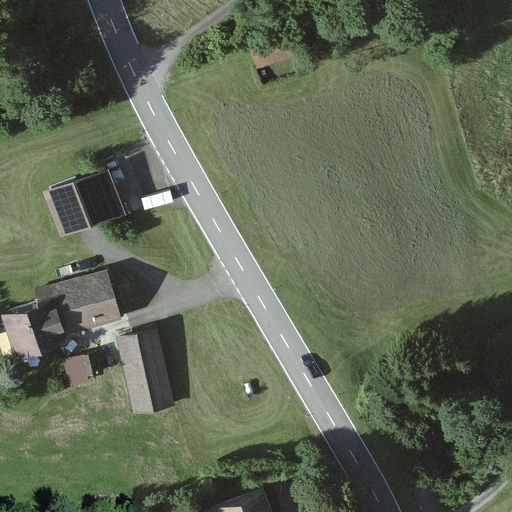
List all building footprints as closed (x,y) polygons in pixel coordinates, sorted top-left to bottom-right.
[(287,31),(250,43),(258,68),(295,56),(287,31)] [(138,213),(121,168),(49,195),(66,240),(138,213)] [(134,317),(121,267),(58,285),(62,300),(11,314),(24,360),(80,344),(77,333),(134,317)] [(165,332),(124,339),(136,414),(177,407),(165,332)] [(104,382),(97,353),(65,360),(71,389),(104,382)] [(438,466),(418,473),(427,502),(447,496),(438,466)] [(330,476),(213,510),(213,511),(315,511),(338,506),(330,476)]
